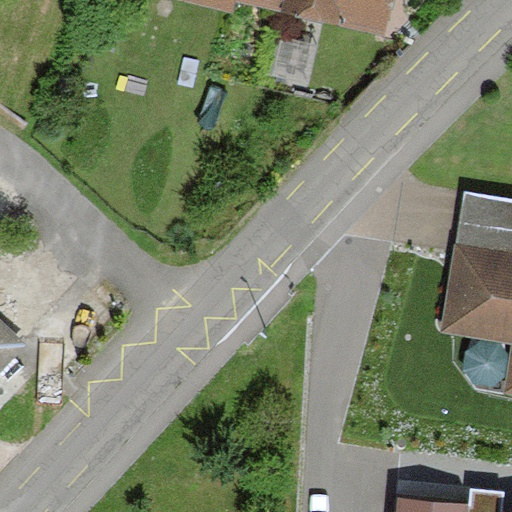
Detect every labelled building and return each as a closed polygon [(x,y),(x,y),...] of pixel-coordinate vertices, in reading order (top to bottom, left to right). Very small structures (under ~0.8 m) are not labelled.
[(383,41),(393,0),(175,0),(175,2),(236,17),(243,6),(383,41)] [(459,246),(511,253),(511,199),(467,193),(459,246)] [(511,253),(459,246),(446,335),(511,344),(511,354),(506,396),(511,397),(511,253)] [(0,373),(26,345),(0,320),(0,373)] [(511,490),(405,479),(402,511),(508,511),(509,510),(511,490)]
